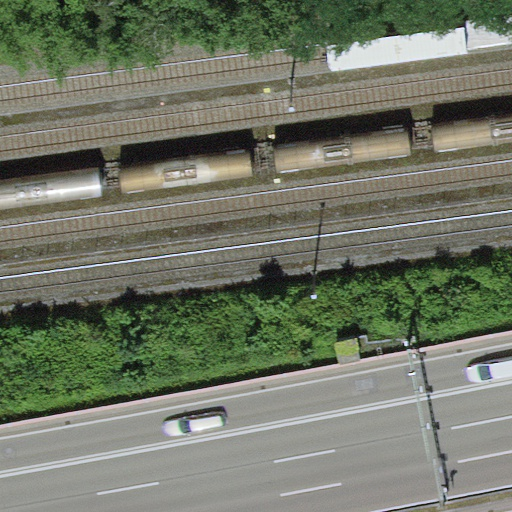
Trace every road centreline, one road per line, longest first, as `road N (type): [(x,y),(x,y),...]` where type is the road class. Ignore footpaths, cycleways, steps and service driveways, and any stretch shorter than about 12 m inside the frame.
road 1 (motorway): [(511,354),(0,452)]
road 2 (motorway): [(511,433),(88,511)]
